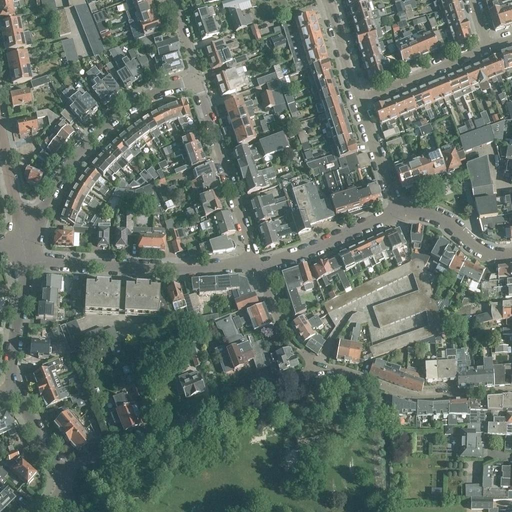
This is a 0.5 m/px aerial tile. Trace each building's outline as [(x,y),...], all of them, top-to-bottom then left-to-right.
[(70,8),(74,7),(85,5),(86,5),(83,0),(80,0),(68,2),(70,8)] [(129,12),(152,4),(150,0),(132,0),(132,1),(126,3),(129,12)] [(199,0),(194,0),(195,2),(191,4),(192,8),(201,6),(199,0)] [(230,0),(221,3),(223,9),(224,10),(228,9),(230,16),(236,32),(246,28),(246,27),(251,25),(248,16),(243,18),(241,12),(240,13),(238,6),(251,2),(249,0),(230,0)] [(440,12),(461,5),(460,4),(461,3),(460,0),(459,0),(446,0),(436,3),(433,4),(434,8),(439,7),(440,12)] [(504,28),(497,5),(495,0),(485,0),(495,31),(505,28),(504,28)] [(54,3),(42,6),(44,13),(56,11),(54,3)] [(92,14),(98,12),(94,3),(89,5),(92,14)] [(511,25),(511,22),(506,3),(497,5),(504,28),(505,27),(506,28),(509,27),(510,26),(511,25)] [(12,4),(0,6),(0,18),(14,16),(12,5),(12,4)] [(138,19),(155,13),(152,4),(129,12),(125,14),(127,17),(131,16),(137,14),(138,19)] [(352,15),(353,18),(374,11),(373,7),(368,9),(367,4),(350,9),(350,10),(350,12),(351,15),(352,15)] [(88,10),(85,5),(74,7),(77,15),(88,10)] [(395,8),(397,14),(399,14),(404,12),(405,12),(404,8),(403,5),(395,8)] [(441,21),(464,14),(462,11),(463,10),(462,7),(461,6),(461,5),(440,12),(443,20),(441,21)] [(194,15),(196,23),(210,18),(211,21),(214,20),(213,19),(220,17),(219,15),(223,14),(225,14),(224,10),(223,9),(217,11),(217,13),(214,14),(212,8),(194,15)] [(90,16),(88,10),(77,15),(79,20),(90,16)] [(64,11),(53,14),(55,20),(66,17),(64,11)] [(355,27),(379,20),(380,20),(377,11),(374,11),(353,18),(353,21),(353,23),(354,26),(355,26),(355,27)] [(413,19),(411,11),(405,13),(407,21),(413,19)] [(104,22),(108,20),(104,12),(93,16),(97,25),(104,22)] [(407,21),(405,13),(404,12),(399,14),(397,14),(400,23),(406,21),(407,21)] [(134,25),(136,30),(158,22),(155,13),(138,19),(140,23),(134,25)] [(448,29),(466,23),(466,22),(467,21),(466,18),(465,17),(464,14),(441,21),(443,26),(447,24),(448,29)] [(79,20),(81,25),(92,21),(90,16),(79,20)] [(328,62),(314,16),(282,26),(297,74),(305,71),(328,62)] [(68,23),(66,17),(55,20),(57,26),(68,23)] [(210,18),(196,23),(202,40),(219,35),(214,20),(211,21),(210,18)] [(413,27),(427,23),(425,18),(412,22),(413,27)] [(380,29),(379,25),(381,25),(379,20),(355,27),(355,28),(355,29),(356,32),(357,33),(358,36),(380,29)] [(4,38),(22,35),(20,21),(1,25),(4,38)] [(94,27),(92,21),(81,25),(84,31),(94,27)] [(406,21),(400,23),(397,24),(399,30),(408,27),(406,21)] [(104,22),(97,25),(96,25),(100,33),(107,31),(104,22)] [(144,36),(158,32),(161,31),(158,22),(136,30),(132,31),(135,41),(138,40),(145,38),(144,36)] [(57,26),(58,32),(69,29),(68,23),(57,26)] [(447,39),(469,32),(468,29),(469,28),(468,25),(467,24),(466,23),(448,29),(450,33),(445,34),(447,39)] [(259,35),(256,25),(250,27),(253,37),(259,35)] [(359,45),(376,40),(375,36),(381,34),(391,31),(389,26),(380,29),(358,36),(356,37),(357,40),(356,41),(357,44),(359,45)] [(84,31),(86,36),(96,32),(94,27),(84,31)] [(71,34),(69,29),(58,32),(60,37),(71,34)] [(421,33),(429,54),(432,53),(434,54),(437,52),(437,51),(438,51),(431,33),(427,35),(425,31),(421,33)] [(98,37),(96,32),(86,36),(88,42),(98,37)] [(103,43),(104,43),(111,39),(108,32),(100,36),(103,43)] [(162,44),(158,32),(144,36),(145,38),(138,40),(139,41),(140,42),(140,43),(142,44),(142,45),(143,46),(144,46),(145,47),(146,47),(148,47),(150,48),(151,47),(152,47),(154,47),(156,46),(159,58),(160,58),(178,52),(180,51),(176,39),(162,44)] [(437,42),(441,41),(438,32),(433,33),(437,42)] [(454,47),(472,41),(471,40),(472,39),(471,36),(470,35),(469,32),(447,39),(448,43),(453,42),(454,47)] [(412,36),(421,58),(422,57),(423,58),(426,57),(427,55),(429,54),(421,33),(416,35),(412,36)] [(25,49),(22,35),(4,38),(7,52),(25,49)] [(283,35),(271,39),(275,52),(287,47),(283,35)] [(403,40),(412,61),(415,60),(416,61),(419,59),(420,58),(421,58),(412,36),(403,40)] [(88,42),(90,47),(101,43),(98,37),(88,42)] [(62,43),(63,49),(74,46),(72,40),(62,43)] [(361,51),(362,54),(383,48),(382,43),(378,45),(376,40),(359,45),(359,46),(358,48),(359,51),(361,51)] [(396,48),(403,65),(405,65),(406,65),(409,64),(410,63),(412,61),(403,40),(398,42),(398,41),(395,42),(395,43),(396,48)] [(223,41),(205,48),(208,59),(227,52),(226,52),(238,47),(237,42),(225,47),(223,41)] [(103,48),(102,46),(101,43),(90,47),(92,52),(103,48)] [(111,50),(108,44),(102,46),(103,48),(104,52),(111,50)] [(393,45),(388,47),(387,47),(390,55),(392,54),(396,53),(393,45)] [(63,49),(65,54),(76,51),(74,46),(63,49)] [(105,54),(104,52),(103,48),(92,52),(94,58),(105,54)] [(118,48),(114,50),(134,83),(137,82),(138,83),(142,80),(141,79),(143,78),(134,63),(129,65),(118,48)] [(364,62),(364,63),(381,58),(380,53),(385,52),(383,48),(362,54),(363,57),(362,59),(363,62),(364,62)] [(130,86),(134,83),(114,50),(108,52),(120,71),(116,74),(125,89),(126,88),(128,89),(130,87),(130,86)] [(132,50),(128,52),(131,61),(136,58),(132,50)] [(65,54),(66,60),(77,57),(76,51),(65,54)] [(227,52),(208,59),(212,70),(225,65),(227,69),(248,62),(246,56),(230,61),(231,63),(226,64),(224,59),(230,57),(228,51),(227,52)] [(155,66),(156,71),(181,63),(178,52),(160,58),(162,64),(155,66)] [(511,79),(511,62),(507,52),(501,53),(502,54),(500,55),(501,56),(497,57),(504,75),(506,80),(507,80),(508,83),(511,82),(510,79),(511,79)] [(10,71),(29,67),(26,54),(8,57),(10,71)] [(68,66),(79,63),(77,57),(66,60),(68,66)] [(499,76),(504,75),(497,57),(496,58),(494,57),(492,58),(491,60),(488,61),(497,82),(499,88),(504,87),(499,76)] [(366,69),(367,72),(389,66),(387,61),(383,63),(381,58),(364,63),(364,64),(364,65),(365,69),(366,69)] [(481,64),(480,65),(487,81),(491,80),(493,84),(497,82),(488,61),(485,62),(484,62),(481,63),(481,64)] [(159,78),(184,70),(181,63),(156,71),(159,78)] [(327,63),(310,69),(305,71),(308,80),(330,73),(329,69),(330,68),(328,65),(327,64),(327,63)] [(110,64),(106,66),(111,74),(115,72),(110,64)] [(474,67),(471,68),(480,90),(479,90),(482,96),(484,102),(489,100),(486,95),(487,94),(482,83),(487,81),(480,65),(478,65),(477,65),(474,66),(474,67)] [(390,70),(389,66),(367,72),(368,75),(367,76),(368,79),(369,80),(370,81),(387,76),(386,71),(390,70)] [(32,81),(29,67),(10,71),(13,85),(32,81)] [(95,68),(91,71),(111,99),(115,96),(116,97),(118,95),(118,93),(120,92),(109,78),(105,81),(100,75),(95,68)] [(464,71),(462,72),(469,89),(474,87),(476,91),(479,90),(480,90),(471,68),(468,69),(467,69),(464,70),(464,71)] [(87,74),(92,81),(91,81),(96,88),(92,91),(96,96),(103,105),(103,104),(105,105),(109,102),(109,101),(111,99),(91,71),(87,74)] [(229,73),(215,77),(218,87),(247,77),(252,75),(253,74),(253,73),(252,73),(251,71),(244,74),(243,73),(238,75),(230,78),(229,73)] [(457,74),(454,75),(463,96),(467,95),(465,91),(469,89),(462,72),(461,72),(460,72),(457,73),(457,74)] [(308,80),(309,84),(311,88),(333,80),(333,79),(332,75),(331,75),(330,73),(308,80)] [(259,87),(266,85),(277,81),(278,80),(276,74),(257,80),(259,87)] [(446,79),(445,79),(452,96),(457,94),(458,96),(458,98),(463,96),(454,75),(451,77),(450,76),(447,77),(446,79)] [(247,77),(218,87),(222,97),(235,92),(234,87),(248,82),(247,77)] [(51,84),(47,78),(31,83),(33,90),(51,84)] [(281,89),(287,87),(284,78),(278,80),(277,81),(279,89),(281,89)] [(440,81),(437,82),(445,104),(450,102),(448,97),(452,96),(445,79),(444,79),(443,79),(440,80),(440,81)] [(311,88),(313,93),(314,97),(336,90),(335,87),(336,86),(334,82),(333,82),(333,80),(311,88)] [(277,81),(266,85),(269,93),(260,96),(264,110),(285,104),(279,89),(277,81)] [(427,86),(426,87),(433,104),(437,102),(439,106),(443,105),(440,96),(435,83),(431,85),(430,84),(427,85),(427,86)] [(290,92),(288,86),(287,87),(281,89),(283,94),(290,92)] [(71,87),(67,91),(72,96),(90,116),(93,113),(95,114),(97,112),(96,111),(98,109),(91,101),(94,98),(89,93),(86,96),(80,90),(76,93),(71,87)] [(433,104),(426,87),(425,87),(423,87),(421,88),(420,89),(417,91),(426,112),(430,121),(434,119),(428,106),(433,104)] [(339,97),(339,96),(338,93),(337,92),(336,90),(314,97),(315,101),(320,99),(321,104),(339,98),(339,97)] [(63,95),(64,96),(74,107),(70,110),(82,123),(84,122),(85,122),(87,121),(87,119),(90,116),(72,96),(67,91),(63,95)] [(409,94),(408,94),(415,111),(420,109),(421,114),(426,112),(417,91),(414,92),(413,91),(410,92),(409,94)] [(32,104),(30,96),(29,92),(10,96),(13,108),(32,104)] [(294,99),(293,96),(292,94),(284,96),(286,102),(294,99)] [(403,96),(400,97),(408,119),(413,117),(411,113),(415,111),(408,94),(407,94),(406,94),(404,95),(403,96)] [(392,101),(391,101),(398,118),(403,116),(404,121),(408,119),(400,97),(397,99),(395,98),(393,99),(392,101)] [(339,98),(321,104),(322,108),(318,110),(319,114),(342,107),(341,104),(340,100),(339,99),(339,98)] [(241,99),(224,105),(228,115),(245,109),(241,99)] [(385,103),(382,105),(391,126),(396,125),(394,120),(398,118),(391,101),(390,102),(389,101),(386,102),(385,103)] [(180,104),(176,105),(184,125),(185,125),(186,130),(183,131),(185,137),(195,133),(193,128),(190,129),(185,118),(190,116),(185,102),(183,102),(181,103),(180,104)] [(290,114),(295,113),(297,112),(293,103),(287,105),(290,114)] [(167,108),(173,122),(177,120),(180,126),(181,126),(183,131),(186,130),(185,125),(184,125),(176,105),(172,106),(170,106),(167,107),(167,108)] [(391,126),(382,105),(379,106),(378,105),(375,106),(375,108),(374,108),(381,125),(385,124),(389,131),(382,134),(385,140),(395,135),(393,129),(391,126)] [(162,110),(158,113),(168,132),(171,130),(168,124),(173,122),(167,108),(165,108),(163,109),(162,110)] [(245,109),(228,115),(232,126),(248,120),(245,109)] [(328,124),(345,118),(345,117),(344,113),(343,113),(342,109),(318,117),(319,121),(326,119),(328,124)] [(65,110),(60,115),(70,124),(75,120),(65,110)] [(48,117),(50,127),(58,117),(48,111),(37,113),(38,119),(48,117)] [(150,115),(150,117),(157,130),(161,128),(164,134),(168,132),(158,113),(154,115),(152,114),(150,115)] [(157,130),(150,117),(148,117),(145,118),(145,120),(141,123),(153,140),(156,138),(161,135),(157,130)] [(326,134),(348,127),(347,124),(348,123),(346,119),(345,119),(345,118),(328,124),(329,129),(325,130),(326,134)] [(37,126),(36,119),(17,123),(17,124),(16,125),(17,129),(18,130),(19,135),(42,130),(41,125),(37,126)] [(57,138),(64,145),(74,134),(60,120),(55,126),(62,132),(57,138)] [(248,120),(232,126),(235,136),(252,130),(248,120)] [(466,127),(468,132),(475,129),(471,120),(464,123),(466,127)] [(490,127),(494,140),(501,141),(504,122),(490,127)] [(153,140),(141,123),(138,125),(136,125),(133,127),(133,128),(146,146),(146,145),(146,146),(150,143),(153,141),(153,140)] [(421,129),(419,129),(422,138),(433,134),(430,125),(428,126),(422,128),(421,129)] [(333,142),(351,136),(351,135),(351,134),(350,130),(349,130),(348,127),(326,134),(327,138),(332,137),(333,142)] [(460,135),(467,132),(468,132),(466,127),(458,129),(460,135)] [(485,128),(459,138),(464,153),(495,142),(494,140),(490,127),(485,128)] [(129,131),(126,134),(139,151),(142,149),(146,146),(133,128),(131,128),(129,130),(129,131)] [(252,130),(235,136),(239,146),(255,140),(252,130)] [(307,141),(305,136),(304,132),(298,134),(301,142),(307,141)] [(118,140),(128,152),(132,148),(136,154),(139,151),(126,134),(122,137),(121,137),(119,139),(118,140)] [(284,134),(274,138),(279,152),(290,148),(284,134)] [(414,134),(407,136),(408,138),(409,142),(416,140),(414,134)] [(174,155),(199,144),(198,140),(198,139),(197,136),(196,136),(195,135),(181,141),(184,146),(177,149),(177,148),(173,150),(171,151),(169,147),(162,150),(165,157),(166,158),(171,156),(171,155),(174,154),(174,155)] [(332,152),(354,144),(353,142),(353,141),(352,137),(351,137),(351,136),(333,142),(335,146),(330,147),(332,152)] [(64,145),(57,138),(53,143),(48,140),(47,141),(42,138),(39,142),(48,149),(47,150),(54,157),(64,145)] [(279,152),(274,138),(266,141),(271,155),(279,152)] [(114,144),(111,147),(126,163),(129,160),(124,155),(128,152),(118,140),(116,140),(114,142),(114,144)] [(399,146),(397,140),(386,144),(388,150),(399,146)] [(259,148),(261,155),(262,158),(271,155),(266,141),(257,144),(259,148)] [(310,149),(307,141),(301,142),(304,151),(310,149)] [(188,159),(202,154),(202,152),(201,149),(200,149),(199,144),(174,155),(175,158),(186,154),(188,159)] [(344,158),(355,154),(356,154),(356,153),(357,152),(356,148),(355,147),(354,144),(332,152),(333,156),(331,157),(306,165),(306,167),(309,166),(311,171),(318,169),(332,163),(339,159),(344,158)] [(104,152),(104,153),(115,164),(119,160),(123,165),(126,169),(125,170),(129,174),(133,171),(126,163),(111,147),(108,150),(106,150),(104,152)] [(234,152),(237,163),(261,155),(259,148),(255,150),(256,151),(250,153),(248,147),(234,152)] [(459,165),(466,162),(464,155),(456,158),(453,150),(447,152),(448,154),(442,156),(448,172),(449,172),(450,172),(454,171),(455,170),(460,168),(459,165)] [(52,160),(44,153),(42,151),(38,156),(48,165),(52,160)] [(435,176),(434,176),(435,177),(440,175),(440,176),(445,174),(445,173),(446,173),(438,152),(427,156),(428,159),(435,176)] [(101,157),(98,161),(109,170),(110,169),(116,174),(120,169),(115,164),(104,153),(102,154),(100,156),(101,157)] [(360,170),(370,167),(371,167),(366,153),(356,157),(360,170)] [(202,154),(188,159),(190,165),(184,167),(185,171),(205,163),(204,159),(204,157),(203,154),(202,154)] [(344,158),(360,209),(370,206),(365,187),(360,170),(356,157),(355,154),(344,158)] [(237,163),(241,173),(255,168),(253,163),(257,161),(257,160),(262,158),(261,155),(237,163)] [(414,184),(423,180),(416,161),(414,157),(404,160),(405,161),(414,184)] [(465,168),(467,174),(468,180),(474,203),(495,200),(489,170),(486,171),(484,157),(466,164),(467,167),(465,168)] [(332,163),(347,214),(350,213),(350,212),(353,211),(353,213),(359,211),(359,209),(360,209),(344,158),(339,159),(332,163)] [(423,180),(424,180),(434,176),(435,176),(428,159),(422,161),(421,159),(416,161),(423,180)] [(106,173),(111,178),(114,175),(109,170),(98,161),(95,164),(93,164),(91,166),(92,167),(91,168),(103,177),(106,173)] [(395,168),(404,193),(416,188),(414,184),(405,161),(394,165),(395,168)] [(164,162),(158,165),(161,171),(167,167),(164,162)] [(330,198),(335,217),(337,216),(337,217),(343,216),(343,214),(345,213),(346,214),(347,214),(332,163),(318,169),(325,192),(329,191),(331,198),(330,198)] [(217,176),(213,164),(198,170),(200,179),(191,182),(193,187),(217,176)] [(39,188),(44,174),(28,168),(25,176),(30,178),(28,184),(39,188)] [(151,168),(147,172),(154,181),(158,177),(151,168)] [(244,183),(272,174),(275,174),(273,168),(257,174),(255,168),(241,173),(244,183)] [(86,174),(83,177),(107,195),(109,193),(102,187),(103,187),(97,183),(101,178),(89,169),(89,170),(88,170),(86,172),(86,174)] [(152,179),(144,171),(139,176),(147,184),(152,179)] [(272,174),(244,183),(247,194),(261,189),(260,184),(266,182),(266,181),(273,179),(272,174)] [(310,232),(309,227),(315,225),(303,188),(303,186),(300,177),(294,180),(291,174),(280,178),(282,185),(281,185),(285,197),(286,197),(287,202),(294,223),(295,228),(298,235),(298,236),(299,235),(310,231),(310,232)] [(217,176),(193,187),(194,189),(196,188),(197,191),(203,188),(205,193),(221,187),(220,185),(219,181),(218,181),(218,179),(218,177),(217,177),(217,176)] [(79,181),(76,185),(90,193),(92,189),(98,193),(105,198),(107,195),(83,177),(80,181),(79,181)] [(139,187),(145,183),(141,178),(135,183),(139,187)] [(365,187),(370,206),(377,204),(382,202),(376,183),(371,185),(365,187)] [(145,195),(156,190),(154,184),(142,189),(145,195)] [(87,197),(90,193),(76,185),(74,188),(74,190),(72,194),(97,206),(99,203),(93,200),(87,197)] [(303,188),(315,225),(316,225),(316,224),(324,222),(325,222),(317,196),(313,185),(303,188)] [(168,191),(170,195),(176,192),(174,186),(167,189),(168,191)] [(135,192),(135,195),(135,198),(134,208),(153,209),(159,209),(161,214),(165,212),(158,195),(156,190),(145,195),(142,189),(135,192)] [(168,191),(158,195),(165,212),(175,208),(170,195),(168,191)] [(186,215),(218,202),(217,199),(218,198),(217,195),(216,195),(215,193),(199,199),(201,205),(186,210),(187,214),(185,215),(186,215)] [(69,198),(67,202),(81,209),(83,204),(89,207),(95,210),(97,206),(72,194),(70,198),(69,198)] [(271,195),(250,202),(253,213),(276,205),(287,202),(286,197),(285,197),(273,201),(271,195)] [(317,196),(325,222),(326,221),(327,222),(332,221),(333,219),(334,219),(328,201),(323,203),(321,195),(317,196)] [(474,203),(479,221),(511,216),(508,198),(495,200),(474,203)] [(66,207),(64,212),(84,219),(84,220),(86,221),(87,217),(85,216),(79,213),(81,209),(67,202),(65,206),(66,207)] [(197,216),(197,215),(203,212),(205,218),(222,211),(221,210),(222,209),(221,206),(220,206),(218,202),(186,215),(187,220),(197,216)] [(276,205),(253,213),(257,223),(270,219),(268,213),(274,211),(273,209),(277,208),(276,205)] [(73,226),(73,228),(81,228),(81,227),(82,227),(84,220),(84,219),(64,212),(63,215),(62,216),(60,219),(61,220),(61,221),(62,221),(62,222),(65,223),(66,223),(73,226)] [(208,220),(212,229),(232,223),(228,213),(208,220)] [(126,214),(126,232),(115,231),(114,248),(116,248),(117,249),(120,249),(121,248),(126,248),(126,236),(132,237),(132,236),(132,228),(133,223),(133,214),(126,214)] [(482,235),(509,231),(511,230),(511,216),(479,221),(482,235)] [(109,248),(109,232),(110,232),(110,225),(103,225),(103,219),(99,218),(95,224),(91,230),(91,236),(98,236),(97,247),(102,248),(103,249),(106,249),(107,248),(109,248)] [(172,220),(165,222),(169,231),(175,228),(172,220)] [(258,228),(261,239),(295,228),(294,223),(280,228),(278,222),(258,228)] [(219,238),(235,233),(232,223),(212,229),(206,231),(208,236),(217,232),(219,238)] [(91,229),(81,228),(73,228),(73,234),(55,233),(55,239),(54,240),(54,241),(54,242),(54,243),(54,244),(54,245),(55,245),(54,247),(78,248),(79,235),(91,235),(91,229)] [(152,229),(132,228),(132,236),(139,236),(138,250),(143,250),(143,249),(145,249),(148,250),(150,250),(151,250),(152,236),(152,229)] [(279,245),(277,240),(292,235),(292,237),(298,235),(295,228),(261,239),(265,249),(279,245)] [(413,249),(419,250),(423,230),(421,230),(421,228),(418,228),(417,229),(413,228),(412,231),(411,230),(410,236),(410,244),(414,245),(413,249)] [(393,231),(400,248),(406,245),(399,229),(393,231)] [(396,263),(397,265),(402,263),(396,250),(401,248),(400,248),(393,231),(391,232),(390,231),(387,232),(387,234),(383,236),(394,259),(395,261),(396,263)] [(510,243),(509,231),(482,235),(483,238),(487,240),(495,243),(499,245),(510,243)] [(178,240),(175,232),(169,234),(172,242),(178,240)] [(152,236),(151,250),(152,250),(154,251),(157,250),(159,250),(159,251),(164,251),(165,237),(152,236)] [(394,259),(383,236),(380,237),(379,236),(375,238),(382,254),(387,252),(390,260),(394,259)] [(227,243),(226,238),(209,243),(204,245),(187,251),(189,257),(202,256),(225,253),(226,253),(226,254),(234,251),(235,249),(233,243),(231,242),(227,243)] [(385,260),(382,254),(375,238),(369,241),(369,242),(366,244),(376,266),(380,264),(380,262),(385,260)] [(437,266),(447,249),(448,247),(445,245),(446,243),(439,240),(430,257),(435,259),(432,264),(437,266)] [(172,243),(175,254),(183,252),(180,241),(172,243)] [(372,268),(376,266),(366,244),(361,246),(360,244),(357,246),(357,248),(356,248),(363,263),(366,268),(370,266),(372,268)] [(358,265),(363,263),(356,248),(355,249),(354,248),(351,249),(351,250),(347,252),(357,275),(361,273),(358,265)] [(446,274),(456,256),(457,254),(456,254),(456,252),(454,251),(452,251),(447,249),(437,266),(436,269),(446,274)] [(358,276),(357,275),(347,252),(338,256),(340,261),(345,272),(345,273),(350,271),(354,278),(358,276)] [(411,254),(411,256),(412,262),(417,260),(419,261),(420,256),(411,254)] [(430,257),(420,256),(419,261),(422,262),(424,268),(427,262),(430,257)] [(456,279),(466,262),(461,259),(461,257),(458,256),(457,256),(456,256),(446,274),(445,275),(451,278),(452,277),(456,279)] [(343,273),(345,272),(340,261),(335,263),(333,258),(329,260),(336,276),(337,276),(344,291),(350,288),(343,273)] [(331,279),(336,276),(329,260),(328,261),(327,260),(324,261),(324,263),(319,265),(328,283),(332,281),(331,279)] [(422,262),(419,261),(417,260),(412,262),(408,264),(412,274),(414,280),(426,276),(425,273),(424,268),(422,262)] [(463,288),(475,266),(466,262),(456,279),(461,282),(459,286),(463,288)] [(408,277),(412,274),(408,264),(403,267),(408,277)] [(307,265),(294,270),(299,288),(303,286),(303,287),(305,292),(313,289),(311,284),(313,284),(312,282),(316,281),(311,269),(308,270),(307,265)] [(329,286),(328,283),(319,265),(315,267),(314,266),(311,267),(311,268),(310,269),(311,269),(316,281),(321,279),(325,288),(329,286)] [(480,281),(485,271),(475,266),(463,288),(467,290),(468,290),(474,293),(475,291),(480,281)] [(408,277),(403,267),(398,269),(403,279),(408,277)] [(484,283),(511,281),(511,267),(485,271),(480,281),(482,281),(483,282),(484,282),(484,283)] [(398,281),(403,279),(398,269),(393,271),(398,281)] [(300,290),(299,288),(294,270),(280,274),(295,318),(305,312),(304,307),(301,308),(295,292),(300,290)] [(398,281),(393,271),(388,274),(393,284),(398,281)] [(388,286),(393,284),(388,274),(383,276),(388,286)] [(388,286),(383,276),(378,278),(383,288),(388,286)] [(414,280),(416,286),(428,282),(427,281),(426,276),(414,280)] [(214,279),(215,294),(226,294),(225,291),(237,290),(238,292),(249,288),(246,279),(237,277),(214,279)] [(376,292),(383,288),(378,278),(371,282),(376,292)] [(215,294),(214,279),(191,281),(191,288),(192,293),(198,292),(199,296),(215,294)] [(57,294),(60,295),(61,281),(46,280),(46,285),(44,285),(43,293),(57,294)] [(505,290),(507,290),(511,289),(511,281),(484,283),(485,283),(481,284),(481,291),(495,291),(505,290)] [(85,309),(86,283),(86,282),(78,282),(77,300),(76,303),(76,309),(85,309)] [(155,313),(156,316),(160,329),(172,325),(161,291),(160,291),(160,288),(151,287),(152,286),(149,286),(149,285),(136,284),(136,285),(134,285),(134,286),(126,286),(125,292),(120,292),(120,286),(112,285),(112,284),(110,284),(110,283),(97,282),(97,283),(95,282),(94,284),(86,283),(85,309),(84,314),(85,314),(85,312),(93,313),(93,310),(101,310),(101,313),(102,313),(102,310),(110,311),(110,314),(118,314),(124,314),(133,315),(133,312),(141,312),(141,315),(141,312),(149,313),(149,316),(150,316),(150,313),(155,313)] [(371,282),(368,284),(366,284),(371,294),(376,292),(371,282)] [(432,298),(428,282),(416,286),(418,292),(422,302),(432,298)] [(362,286),(366,296),(371,294),(366,284),(363,286),(362,286)] [(188,295),(182,297),(178,286),(168,289),(167,290),(172,306),(172,305),(174,312),(185,309),(188,316),(194,314),(192,309),(188,296),(188,295)] [(366,296),(362,286),(357,289),(361,299),(366,296)] [(352,291),(356,301),(361,299),(357,289),(352,291)] [(356,301),(352,291),(347,294),(352,303),(356,301)] [(481,299),(495,299),(501,299),(501,295),(495,295),(495,291),(481,291),(481,299)] [(418,292),(413,294),(417,304),(422,302),(418,292)] [(53,307),(53,308),(56,308),(57,294),(43,293),(42,293),(42,299),(40,299),(39,306),(39,307),(53,307)] [(238,312),(258,304),(253,294),(234,302),(238,312)] [(347,306),(352,303),(347,294),(342,296),(347,306)] [(413,294),(408,296),(411,306),(417,304),(413,294)] [(194,295),(188,296),(192,309),(199,307),(196,295),(194,295)] [(337,298),(342,308),(347,306),(342,296),(337,298)] [(406,308),(411,306),(408,296),(403,297),(406,308)] [(403,297),(398,299),(401,309),(406,308),(403,297)] [(333,300),(338,310),(342,308),(337,298),(333,300)] [(432,298),(422,302),(425,312),(427,316),(437,313),(433,301),(432,298)] [(396,311),(401,309),(398,299),(393,301),(396,311)] [(433,301),(437,313),(443,302),(438,299),(433,301)] [(443,302),(437,313),(449,311),(450,308),(447,306),(449,302),(444,299),(443,302)] [(327,315),(335,328),(342,319),(338,310),(333,300),(323,305),(327,315)] [(393,301),(387,303),(391,313),(396,311),(393,301)] [(425,312),(422,302),(417,304),(420,314),(425,312)] [(384,310),(386,315),(391,313),(387,303),(382,305),(384,310)] [(511,303),(491,305),(490,314),(511,311),(511,303)] [(411,306),(415,316),(420,314),(417,304),(411,306)] [(384,310),(382,305),(372,308),(374,313),(384,310)] [(39,307),(39,306),(38,312),(36,312),(36,320),(35,320),(52,321),(53,308),(53,307),(39,307)] [(245,324),(267,315),(263,306),(246,312),(248,317),(239,320),(238,319),(233,322),(236,328),(241,326),(245,324)] [(406,308),(410,318),(415,316),(411,306),(406,308)] [(401,309),(405,319),(410,318),(406,308),(401,309)] [(396,311),(400,321),(405,319),(401,309),(396,311)] [(384,310),(374,313),(376,319),(386,315),(384,310)] [(391,313),(394,323),(400,321),(396,311),(391,313)] [(506,321),(511,320),(511,311),(490,314),(475,318),(477,326),(494,321),(506,321)] [(348,323),(356,324),(361,325),(362,326),(367,324),(365,317),(358,313),(352,316),(348,323)] [(394,323),(391,313),(386,315),(388,320),(389,325),(394,323)] [(428,322),(438,318),(439,318),(437,313),(427,316),(426,317),(428,322)] [(238,332),(236,328),(233,322),(230,315),(214,322),(217,330),(218,330),(220,332),(222,332),(230,351),(227,352),(225,346),(214,351),(224,375),(233,371),(234,372),(236,371),(238,372),(240,371),(241,369),(242,368),(242,367),(247,365),(246,363),(253,360),(252,358),(260,355),(255,344),(252,336),(240,337),(238,332)] [(245,324),(247,328),(252,326),(254,331),(270,325),(267,315),(245,324)] [(378,324),(388,320),(386,315),(376,319),(378,324)] [(291,325),(297,334),(319,320),(316,316),(307,323),(303,317),(291,325)] [(443,333),(439,323),(438,318),(428,322),(427,322),(429,327),(432,337),(443,333)] [(309,340),(310,341),(306,348),(311,351),(316,343),(322,347),(325,342),(322,340),(322,338),(318,336),(317,337),(315,336),(312,330),(315,328),(316,329),(322,326),(319,320),(297,334),(302,343),(309,340)] [(389,325),(388,320),(378,324),(379,329),(390,325),(389,325)] [(511,320),(506,321),(506,326),(508,326),(508,330),(502,330),(502,335),(511,335),(511,320)] [(75,321),(64,325),(66,331),(78,326),(75,321)] [(141,324),(136,326),(140,337),(145,335),(141,324)] [(356,341),(357,339),(358,339),(361,325),(356,324),(355,330),(353,329),(351,338),(352,338),(347,364),(350,364),(357,365),(361,346),(355,345),(356,342),(355,342),(356,341)] [(67,356),(70,355),(75,353),(71,341),(71,342),(68,336),(66,331),(64,325),(60,327),(59,326),(55,326),(57,329),(51,331),(56,344),(62,342),(67,356)] [(66,331),(68,336),(80,332),(78,326),(66,331)] [(135,339),(140,337),(136,326),(131,328),(135,339)] [(274,333),(271,326),(260,331),(263,338),(274,333)] [(429,327),(424,329),(427,339),(432,337),(429,327)] [(101,341),(106,339),(103,332),(102,328),(97,330),(101,341)] [(118,339),(116,334),(113,328),(108,330),(112,341),(117,339),(118,339)] [(131,328),(126,330),(130,341),(135,339),(131,328)] [(422,341),(427,339),(424,329),(419,330),(422,341)] [(97,330),(92,332),(96,343),(101,341),(97,330)] [(108,330),(103,332),(106,339),(108,343),(112,341),(108,330)] [(125,343),(130,341),(126,330),(121,332),(125,343)] [(413,332),(417,342),(422,341),(419,330),(413,332)] [(68,336),(71,342),(71,341),(82,337),(82,336),(80,332),(68,336)] [(91,345),(96,343),(92,332),(87,334),(91,345)] [(121,332),(116,334),(118,339),(117,339),(119,345),(125,343),(121,332)] [(413,332),(408,334),(412,344),(417,342),(413,332)] [(87,334),(82,336),(82,337),(86,347),(91,345),(87,334)] [(407,346),(412,344),(408,334),(403,336),(407,346)] [(403,336),(398,338),(402,348),(407,346),(403,336)] [(344,363),(347,364),(352,338),(351,338),(346,337),(345,339),(346,340),(345,343),(340,342),(336,361),(344,363)] [(396,350),(402,348),(398,338),(393,339),(396,350)] [(117,339),(112,341),(108,343),(115,360),(124,357),(119,345),(117,339)] [(393,339),(388,341),(391,351),(396,350),(393,339)] [(38,359),(48,359),(48,355),(50,355),(50,350),(48,350),(49,343),(38,342),(38,341),(32,341),(32,342),(30,342),(30,349),(31,349),(31,356),(38,356),(38,359)] [(386,353),(391,351),(388,341),(383,343),(386,353)] [(192,356),(198,354),(200,353),(196,343),(188,345),(192,356)] [(316,355),(322,347),(316,343),(311,351),(316,355)] [(383,343),(377,345),(381,355),(386,353),(383,343)] [(376,357),(381,355),(377,345),(372,347),(376,357)] [(436,364),(437,381),(442,381),(443,382),(446,382),(447,381),(457,380),(455,355),(455,350),(454,350),(451,350),(444,351),(444,352),(441,352),(441,360),(436,360),(436,364)] [(455,355),(457,380),(458,390),(466,389),(464,356),(464,350),(459,350),(460,355),(455,355)] [(268,357),(266,358),(269,367),(273,377),(279,374),(280,375),(297,369),(294,359),(293,360),(290,352),(288,351),(273,356),(268,357)] [(191,356),(195,368),(202,365),(198,354),(192,356),(191,356)] [(74,365),(72,360),(70,356),(65,358),(68,367),(74,365)] [(464,356),(466,389),(476,388),(474,370),(470,370),(469,364),(467,365),(467,362),(468,362),(468,356),(464,356)] [(44,372),(33,376),(33,377),(34,381),(35,381),(37,387),(57,379),(58,379),(55,373),(60,371),(58,367),(60,366),(58,360),(42,366),(44,372)] [(492,373),(492,369),(492,367),(491,360),(482,361),(484,388),(493,387),(492,373)] [(380,379),(386,365),(374,361),(369,375),(380,379)] [(484,388),(482,361),(480,361),(480,364),(478,364),(478,370),(474,370),(476,388),(484,388)] [(437,381),(436,364),(424,365),(425,382),(427,382),(428,383),(430,383),(431,382),(437,381)] [(397,369),(386,365),(380,379),(400,387),(405,372),(400,370),(401,369),(398,368),(397,369)] [(511,374),(511,365),(492,367),(492,369),(492,373),(502,372),(502,379),(511,378),(511,386),(511,385),(511,374)] [(421,393),(421,390),(423,383),(421,377),(405,372),(400,387),(421,393)] [(502,372),(492,373),(493,387),(502,386),(502,379),(502,372)] [(180,385),(180,386),(185,399),(204,392),(198,378),(196,373),(188,376),(187,375),(178,378),(180,384),(180,385)] [(62,390),(57,379),(37,387),(36,387),(38,392),(37,393),(39,397),(40,397),(41,398),(42,398),(62,390)] [(136,385),(131,387),(135,398),(140,396),(136,385)] [(72,404),(76,403),(87,399),(82,387),(76,389),(79,396),(70,399),(72,404)] [(62,390),(42,398),(44,403),(43,404),(45,408),(46,408),(70,399),(65,388),(62,390)] [(416,415),(417,405),(408,403),(400,400),(386,395),(386,404),(392,406),(391,414),(389,414),(388,423),(395,423),(395,416),(403,417),(403,415),(416,415)] [(491,413),(507,413),(511,413),(511,395),(507,395),(501,395),(501,399),(468,401),(468,411),(485,412),(491,413)] [(143,425),(135,405),(126,409),(125,406),(127,405),(125,400),(123,401),(122,397),(112,401),(117,413),(110,416),(114,425),(120,422),(125,433),(126,432),(128,433),(131,432),(132,430),(137,428),(137,427),(143,425)] [(87,399),(76,403),(78,409),(90,405),(87,399)] [(448,416),(448,420),(448,424),(467,424),(469,424),(468,411),(468,401),(465,401),(465,400),(448,401),(448,405),(448,416)] [(416,418),(431,417),(431,406),(417,405),(416,415),(416,418)] [(431,417),(448,416),(448,405),(431,406),(431,417)] [(0,416),(0,430),(2,435),(8,433),(10,437),(15,435),(6,412),(4,411),(1,413),(0,414),(0,415),(0,416)] [(491,419),(485,419),(485,412),(468,411),(469,424),(479,425),(506,426),(511,426),(511,416),(506,416),(507,413),(491,413),(491,419)] [(61,434),(75,423),(71,418),(73,417),(69,412),(55,424),(58,428),(58,429),(61,434)] [(95,422),(94,422),(90,426),(93,432),(97,441),(101,439),(95,422)] [(69,443),(83,432),(85,430),(80,424),(78,426),(75,423),(61,434),(64,438),(64,440),(66,443),(68,443),(69,443)] [(484,437),(479,437),(479,425),(469,424),(467,424),(467,430),(461,430),(460,457),(481,458),(482,449),(483,449),(483,444),(484,437)] [(484,436),(505,436),(506,426),(479,425),(479,437),(484,437),(484,436)] [(448,427),(444,427),(444,436),(450,436),(453,432),(453,427),(448,427)] [(83,432),(69,443),(73,448),(75,448),(78,452),(92,440),(88,435),(87,437),(83,432)] [(10,461),(13,460),(19,457),(16,452),(7,455),(10,461)] [(29,467),(19,459),(19,457),(13,460),(19,465),(13,472),(27,485),(28,484),(29,485),(33,480),(32,479),(36,474),(28,468),(29,467)] [(511,500),(511,464),(509,465),(509,470),(492,469),(492,464),(483,468),(483,480),(482,486),(482,497),(481,501),(492,501),(507,501),(511,500)] [(0,501),(6,508),(12,503),(13,503),(14,500),(14,499),(13,497),(11,497),(11,496),(12,495),(2,485),(0,484),(0,501)] [(465,498),(471,498),(482,497),(482,486),(465,486),(465,498)] [(481,501),(482,497),(471,498),(470,510),(488,511),(496,511),(497,510),(492,510),(492,501),(481,501)]
